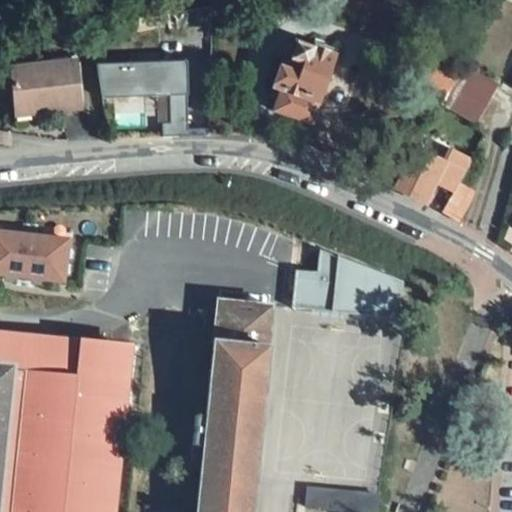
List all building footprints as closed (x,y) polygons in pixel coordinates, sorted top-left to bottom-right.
[(332,57),(334,47),(315,42),(314,52),(332,57)] [(283,91),(280,100),(276,112),(311,124),(335,57),(332,57),(314,52),(296,46),(291,64),(283,60),(272,88),(276,89),(283,91)] [(435,57),(460,71),(464,65),(439,51),(435,57)] [(435,57),(421,80),(424,81),(448,93),(449,91),(456,79),(460,71),(435,57)] [(76,62),(10,70),(16,112),(45,109),(46,114),(81,110),(76,62)] [(188,133),(186,62),(98,63),(99,99),(166,97),(167,133),(188,133)] [(465,67),(457,80),(490,98),(498,86),(465,67)] [(490,98),(457,80),(450,92),(483,110),(490,98)] [(424,81),(421,87),(445,98),(448,93),(424,81)] [(283,91),(276,89),(273,98),(280,100),(283,91)] [(483,110),(450,92),(442,106),(475,124),(483,110)] [(45,109),(16,112),(16,118),(46,114),(45,109)] [(415,150),(394,190),(424,204),(425,204),(436,184),(454,193),(455,191),(459,184),(472,162),(449,151),(442,163),(415,150)] [(394,190),(404,171),(385,162),(374,180),(394,190)] [(474,193),(459,184),(455,191),(471,201),(474,193)] [(471,201),(455,191),(454,193),(442,213),(458,222),(471,201)] [(0,232),(0,279),(67,282),(68,234),(0,232)] [(398,319),(400,301),(400,294),(397,286),(392,280),(388,277),(386,277),(386,276),(383,275),(382,275),(382,274),(320,251),(317,273),(296,271),(292,309),(316,311),(316,304),(332,306),(331,313),(398,319)] [(272,258),(271,301),(285,301),(285,258),(272,258)] [(252,511),(273,307),(218,301),(196,511),(177,511),(144,508),(143,511),(252,511)] [(332,306),(316,304),(316,311),(331,313),(332,306)] [(0,511),(113,511),(129,379),(107,377),(108,368),(110,340),(92,338),(0,330),(0,511)] [(108,368),(107,377),(129,379),(133,342),(110,340),(108,368)] [(375,511),(377,496),(308,489),(307,507),(354,511),(375,511)]
